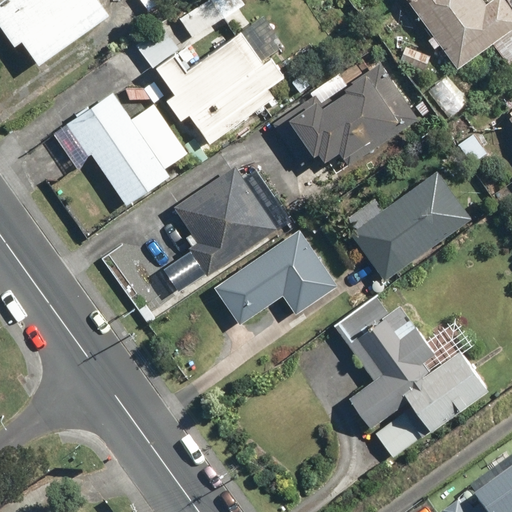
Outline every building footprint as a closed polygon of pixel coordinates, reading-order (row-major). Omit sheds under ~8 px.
[(3,0),(0,2),(0,16),(17,42),(24,37),(41,61),(113,12),(104,0),(3,0)] [(163,0),(144,0),(151,9),(163,0)] [(245,0),(196,0),(176,14),(193,38),(246,2),(245,0)] [(413,0),(435,32),(429,36),(438,49),(446,43),(462,66),(495,44),(511,68),(511,1),(511,0),(489,0),(488,1),(487,0),(413,0)] [(165,22),(135,43),(154,69),(160,64),(179,91),(168,99),(183,119),(193,111),(214,140),(279,94),(271,84),(290,70),(277,53),(287,46),(264,14),(251,23),(242,10),(226,21),(236,34),(200,60),(187,42),(182,46),(165,22)] [(343,69),(262,129),(292,169),(317,150),(337,177),(431,107),(422,95),(413,102),(382,61),(353,83),(343,69)] [(115,89),(56,128),(80,165),(96,154),(128,203),(174,173),(169,165),(192,151),(159,100),(134,117),(115,89)] [(476,129),(458,143),(475,165),(493,152),(476,129)] [(239,163),(175,205),(196,237),(184,245),(204,275),(294,215),(259,162),(245,171),(239,163)] [(377,194),(345,217),(389,277),(474,214),(439,166),(386,205),(377,194)] [(216,285),(242,323),(286,293),(299,312),(341,284),(303,227),(216,285)] [(378,292),(335,324),(376,379),(351,397),(395,456),(492,384),(466,349),(478,340),(457,312),(428,334),(405,303),(393,312),(378,292)] [(511,511),(511,460),(471,491),(486,511),(511,511)] [(478,511),(466,495),(446,510),(447,511),(478,511)]
